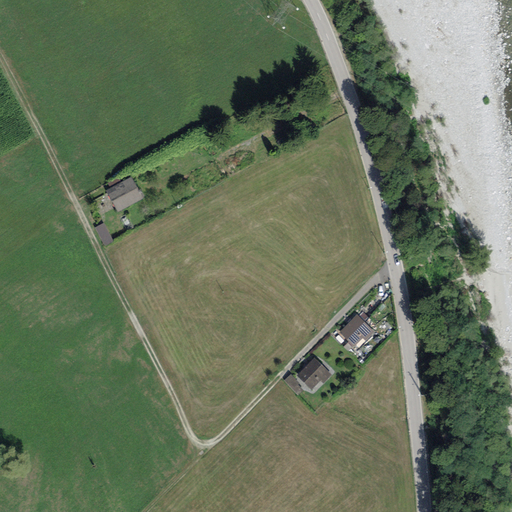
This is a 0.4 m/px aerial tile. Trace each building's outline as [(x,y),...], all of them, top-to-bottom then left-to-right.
[(132,181),(108,193),(118,212),(142,199),(132,181)] [(97,230),(105,245),(112,241),(104,226),(97,230)] [(357,315),(340,332),(340,333),(354,347),(362,339),(365,342),(375,332),(357,315)] [(314,358),(297,376),(312,390),(321,381),(323,384),(332,375),(314,358)] [(299,384),(291,374),(284,381),(297,396),(303,390),(298,385),(299,384)]
